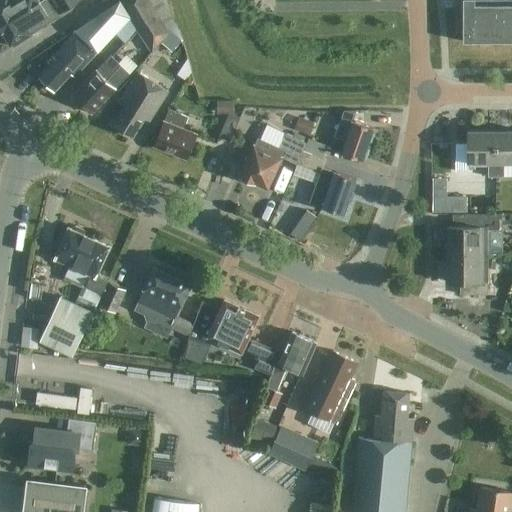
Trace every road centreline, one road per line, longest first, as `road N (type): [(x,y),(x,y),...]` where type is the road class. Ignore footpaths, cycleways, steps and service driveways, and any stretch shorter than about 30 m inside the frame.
road 1 (unclassified): [(358,291),(313,282),(134,204),(56,160),(26,156)]
road 2 (unclassified): [(358,291),(396,194),(420,98)]
road 3 (unclassified): [(511,376),(358,291)]
